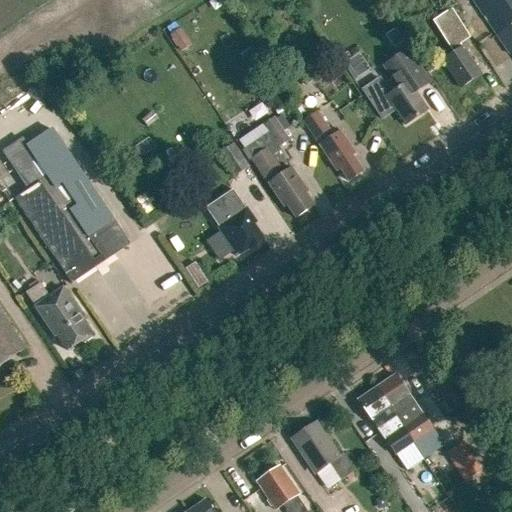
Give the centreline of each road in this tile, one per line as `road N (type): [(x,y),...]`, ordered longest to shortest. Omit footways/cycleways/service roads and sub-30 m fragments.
road 1 (secondary): [(0,469),(511,123)]
road 2 (residential): [(129,511),(511,252)]
